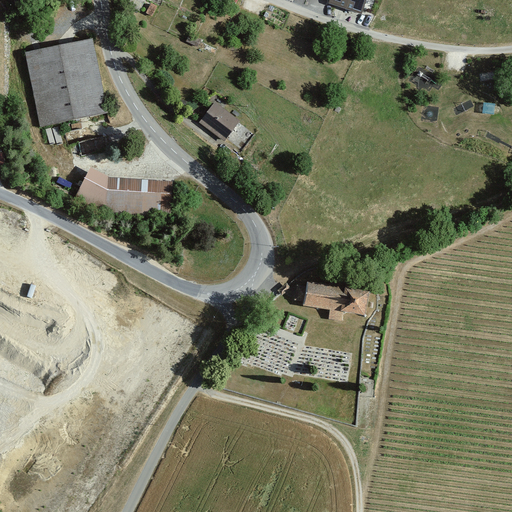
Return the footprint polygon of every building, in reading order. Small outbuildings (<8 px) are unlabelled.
[(349,0),(330,0),(329,4),(346,9),(349,0)] [(366,0),(349,0),(346,9),(361,14),(366,0)] [(107,113),(92,40),(25,53),(40,126),(107,113)] [(200,122),(224,141),(239,122),(215,103),(200,122)] [(170,217),(172,182),(109,179),(108,214),(170,217)] [(345,311),(365,315),(369,290),(347,286),(348,280),(338,278),(337,282),(330,281),(330,284),(308,280),(307,286),(297,284),(294,299),(304,301),(303,305),(330,309),(329,318),(343,321),(345,311)] [(287,284),(278,291),(280,294),(282,296),(291,289),(288,286),(287,284)]
